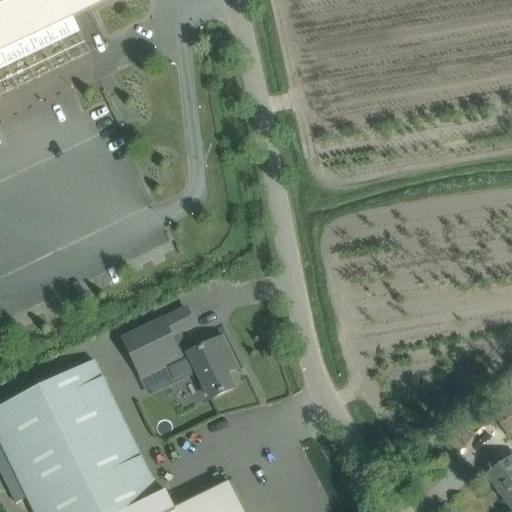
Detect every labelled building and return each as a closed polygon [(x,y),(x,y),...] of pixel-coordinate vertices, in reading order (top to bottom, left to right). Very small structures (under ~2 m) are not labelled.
[(0,0),(0,99),(152,27),(139,0),(0,0)] [(196,352),(186,331),(194,327),(186,310),(123,340),(143,380),(190,357),(189,355),(196,352)] [(222,339),(196,352),(189,355),(190,357),(210,399),(234,388),(226,373),(236,368),(222,339)] [(94,362),(0,407),(0,443),(33,511),(238,511),(225,485),(170,511),(161,494),(159,495),(94,362)] [(511,396),(491,412),(510,438),(511,436),(511,396)] [(0,467),(8,463),(0,448),(0,447),(0,467)] [(511,509),(511,458),(487,475),(511,509)]
